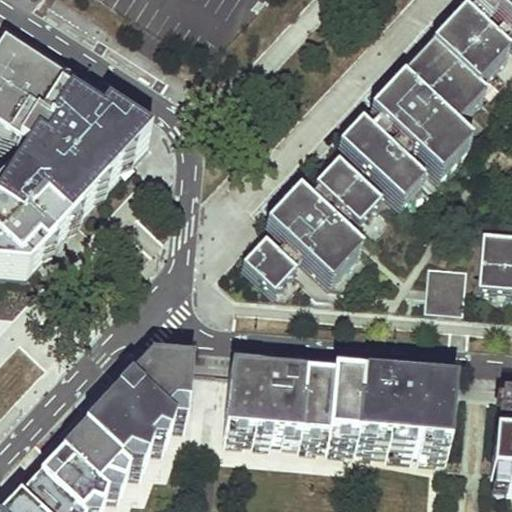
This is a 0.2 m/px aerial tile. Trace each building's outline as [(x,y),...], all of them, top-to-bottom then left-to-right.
[(511,0),(481,0),(470,13),(474,17),(508,49),(511,51),(511,0)] [(508,49),(474,17),(465,26),(468,29),(500,58),(508,49)] [(468,29),(375,129),(376,130),(388,141),(394,147),(408,160),(416,167),(428,178),(437,187),(469,153),(452,137),(482,104),(475,97),(506,64),(500,58),(468,29)] [(134,167),(146,154),(0,58),(0,160),(17,173),(0,194),(0,286),(18,288),(58,249),(75,230),(117,185),(134,167)] [(388,141),(376,130),(367,139),(379,151),(388,141)] [(366,138),(343,162),(345,164),(353,172),(361,179),(370,187),(378,194),(386,202),(399,214),(421,189),(419,188),(407,176),(400,169),(386,157),(379,151),(367,139),(366,138)] [(408,160),(394,147),(386,157),(400,169),(408,160)] [(337,173),(345,181),(353,172),(345,164),(337,173)] [(134,167),(117,185),(129,180),(134,167)] [(428,178),(416,167),(407,176),(419,188),(428,178)] [(337,173),(335,172),(313,196),(316,199),(329,210),(334,215),(349,229),(356,236),(379,212),(377,211),(370,203),(362,196),(352,188),(345,181),(337,173)] [(352,188),(362,196),(370,187),(361,179),(352,188)] [(370,203),(377,211),(386,202),(378,194),(370,203)] [(316,199),(308,208),(320,219),(329,210),(316,199)] [(304,205),(272,240),(283,251),(301,267),(328,292),(361,257),(340,238),(325,224),(320,219),(308,208),(304,205)] [(334,215),(325,224),(340,238),(349,229),(334,215)] [(511,247),(479,245),(475,298),(511,300),(511,247)] [(272,302),(295,278),(293,276),(275,259),(264,249),(241,273),(272,302)] [(301,267),(283,251),(275,259),(293,276),(301,267)] [(461,321),(465,276),(426,273),(422,318),(461,321)] [(184,439),(160,375),(156,420),(124,454),(97,429),(80,446),(124,487),(125,485),(117,477),(125,468),(143,474),(148,462),(144,459),(154,448),(165,452),(169,438),(184,439)] [(156,420),(160,375),(147,375),(97,429),(124,454),(156,420)] [(308,388),(227,381),(222,444),(302,451),(308,388)] [(308,388),(302,451),(348,454),(353,392),(308,388)] [(353,392),(348,454),(445,463),(450,400),(437,399),(353,392)] [(511,405),(495,404),(487,497),(511,499),(511,405)] [(124,487),(80,446),(64,464),(84,483),(87,487),(87,489),(87,493),(85,496),(70,511),(43,511),(31,500),(19,511),(101,511),(103,508),(95,500),(105,490),(121,496),(124,487)] [(84,483),(64,464),(31,500),(43,511),(70,511),(85,496),(87,493),(87,489),(87,487),(84,483)]
